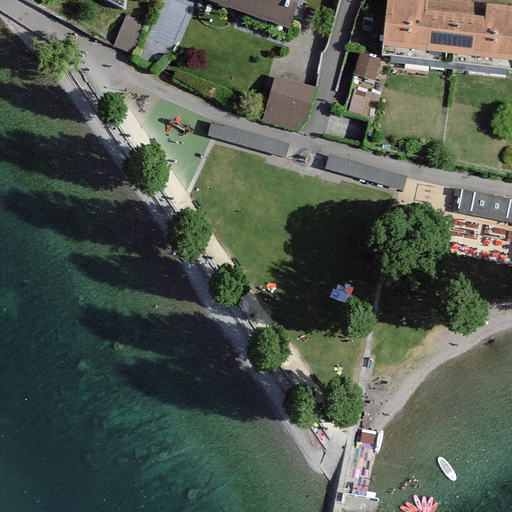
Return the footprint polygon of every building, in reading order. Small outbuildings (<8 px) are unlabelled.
[(104,0),(123,10),(124,0),(104,0)] [(199,0),(294,32),(304,0),(199,0)] [(511,12),(392,0),(387,0),(382,56),(511,69),(511,12)] [(143,23),(127,18),(117,47),(133,52),(143,23)] [(362,56),(347,113),(374,120),(389,63),(362,56)] [(276,77),(263,124),(301,134),(308,122),(317,89),(276,77)] [(209,123),(206,138),(291,160),(295,146),(209,123)] [(333,155),(329,169),(402,189),(406,174),(333,155)] [(511,200),(464,191),(459,213),(511,223),(511,200)]
